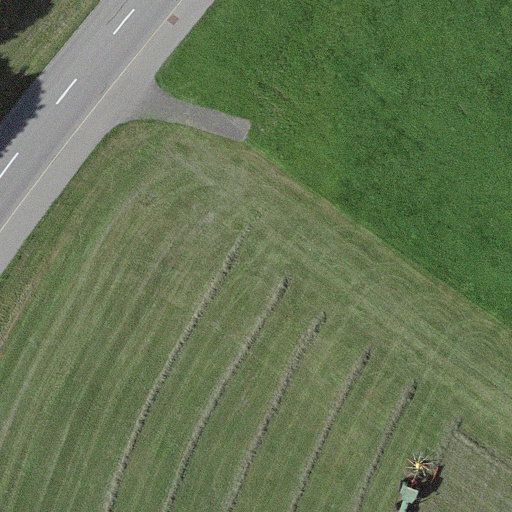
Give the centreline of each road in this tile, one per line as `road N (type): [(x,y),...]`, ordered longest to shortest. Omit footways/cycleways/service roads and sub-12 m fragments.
road 1 (tertiary): [(0,185),(146,0)]
road 2 (track): [(87,70),(121,93),(241,131)]
